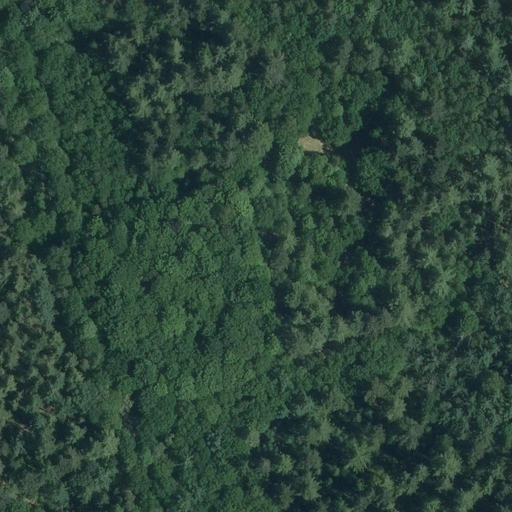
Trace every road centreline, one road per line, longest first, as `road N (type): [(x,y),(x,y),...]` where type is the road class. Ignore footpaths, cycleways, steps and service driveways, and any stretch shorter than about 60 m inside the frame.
road 1 (unclassified): [(161,511),(125,431),(0,45)]
road 2 (track): [(511,285),(127,434)]
